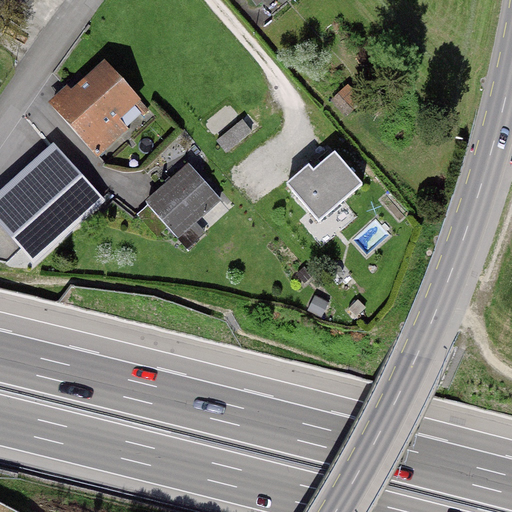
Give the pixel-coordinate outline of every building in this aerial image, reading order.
[(0,0),(0,22),(16,0),(26,7),(31,0),(0,0)] [(50,108),(55,113),(84,144),(95,156),(124,130),(113,118),(129,104),(140,117),(146,111),(105,67),(56,112),(51,107),(50,108)] [(346,90),(332,102),(343,114),(357,102),(346,90)] [(224,153),(249,133),(240,122),(215,142),(224,153)] [(53,144),(0,191),(0,226),(36,266),(106,203),(53,144)] [(367,179),(341,148),(308,176),(304,171),(287,186),(291,191),(291,192),(317,222),(367,179)] [(188,168),(171,183),(174,187),(170,190),(167,186),(134,215),(154,238),(165,228),(175,238),(217,200),(188,168)]
